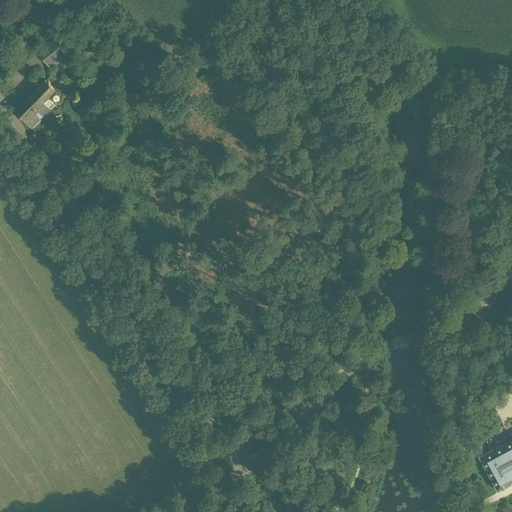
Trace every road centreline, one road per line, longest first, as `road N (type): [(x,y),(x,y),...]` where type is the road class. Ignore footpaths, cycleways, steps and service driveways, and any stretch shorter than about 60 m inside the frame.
road 1 (unclassified): [(245,471),(0,99)]
road 2 (unclassified): [(245,471),(371,353)]
road 3 (unclassified): [(413,337),(483,301),(511,267)]
